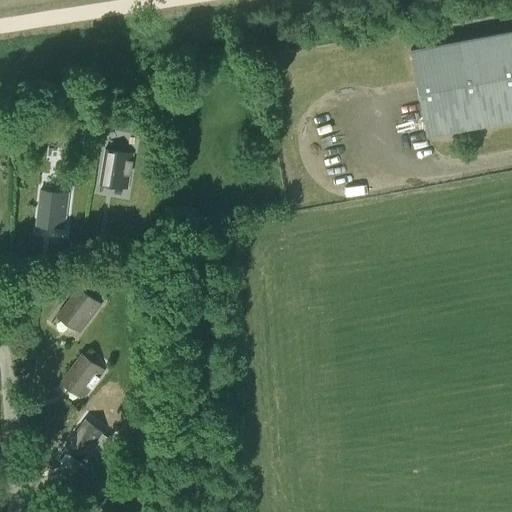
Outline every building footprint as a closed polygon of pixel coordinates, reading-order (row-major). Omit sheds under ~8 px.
[(426,134),(511,118),(511,30),(410,50),(426,134)] [(105,149),(100,183),(121,186),(123,172),(130,174),(133,154),(105,149)] [(40,190),(36,224),(58,227),(59,213),(66,213),(68,193),(40,190)] [(101,304),(78,288),(57,315),(75,328),(83,316),(89,321),(101,304)] [(104,371),(81,354),(61,381),(78,394),(87,383),(92,387),(104,371)] [(108,436),(85,419),(65,447),(82,460),(90,448),(96,452),(108,436)] [(104,511),(111,502),(89,485),(69,511),(104,511)]
